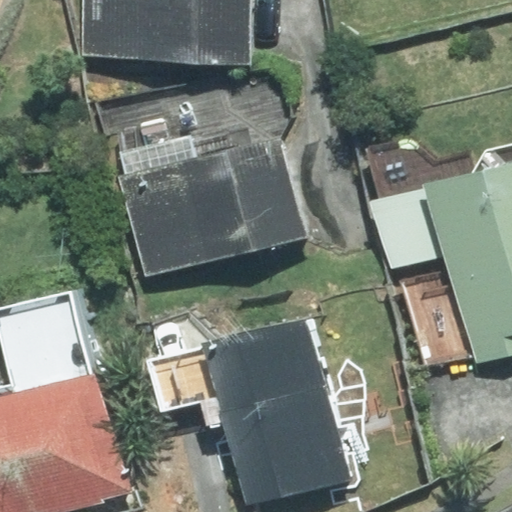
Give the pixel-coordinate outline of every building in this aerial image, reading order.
[(254,0),(86,0),(83,61),(251,69),(254,0)] [(309,240),(284,141),(122,182),(147,280),(309,240)] [(511,355),(511,170),(381,209),(397,262),(445,248),(480,365),(511,355)] [(352,485),(310,326),(207,353),(249,511),(352,485)] [(0,511),(81,511),(146,493),(109,370),(0,402),(0,511)]
